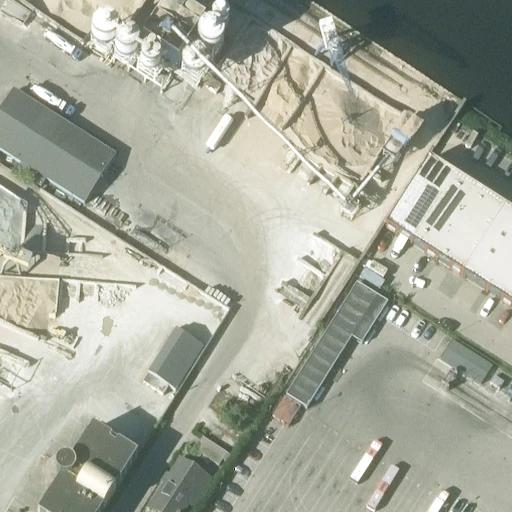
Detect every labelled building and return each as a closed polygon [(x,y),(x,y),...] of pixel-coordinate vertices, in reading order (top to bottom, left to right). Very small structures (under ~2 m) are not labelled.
[(163,94),(206,30),(171,7),(128,71),(130,72),(146,49),(160,59),(144,82),(146,83),(162,60),(176,70),(161,93),(163,94)] [(208,36),(191,61),(208,73),(225,47),(208,36)] [(0,112),(0,152),(20,165),(15,173),(41,189),(45,181),(84,206),(114,158),(12,93),(0,112)] [(428,161),(385,229),(397,237),(409,244),(411,246),(428,218),(433,212),(454,178),(453,176),(441,169),(428,161)] [(454,178),(433,212),(458,228),(480,194),(467,186),(455,178),(454,178)] [(480,194),(458,228),(483,244),(505,210),(492,202),(480,194)] [(479,251),(462,278),(465,280),(482,291),(488,294),(499,302),(511,310),(511,214),(506,210),(505,210),(483,244),(479,251)] [(428,218),(411,246),(412,246),(424,254),(436,262),(454,235),(458,228),(433,212),(428,218)] [(454,235),(436,262),(437,262),(449,270),(462,278),(479,251),(483,244),(458,228),(454,235)] [(356,285),(285,398),(306,411),(364,319),(374,326),(387,305),(377,298),(356,285)] [(452,341),(440,360),(480,386),(492,367),(452,341)] [(163,397),(168,389),(147,376),(142,384),(163,397)] [(59,483),(40,511),(102,511),(136,459),(92,431),(70,465),(66,464),(62,464),(58,465),(55,468),(54,472),(54,476),(56,480),(59,483)] [(243,444),(226,433),(224,432),(220,439),(208,432),(203,439),(202,439),(193,452),(218,468),(222,462),(225,464),(228,459),(232,461),(243,444)] [(180,462),(149,511),(150,511),(183,511),(188,505),(192,508),(210,481),(180,462)]
